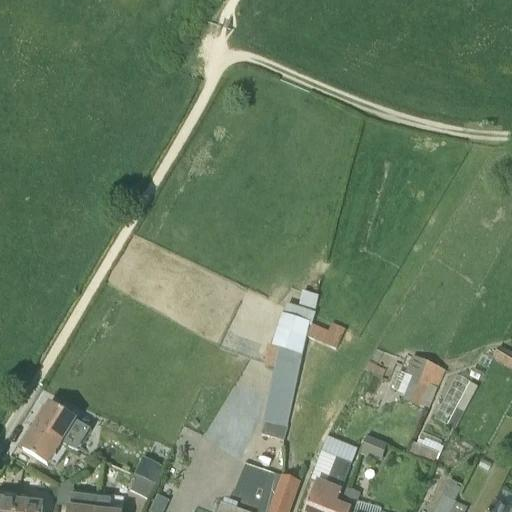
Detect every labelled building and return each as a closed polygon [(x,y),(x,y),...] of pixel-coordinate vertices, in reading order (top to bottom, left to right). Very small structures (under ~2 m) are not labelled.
[(273,348),(272,348),(266,367),(275,370),(263,425),(265,425),(261,436),(284,443),(303,356),(300,355),(312,317),(285,308),(273,348)] [(336,352),(341,340),(311,326),(306,338),(336,352)] [(511,345),(504,342),(493,360),(511,371),(511,345)] [(423,401),(431,404),(444,373),(413,360),(406,376),(412,379),(402,403),(419,410),(423,401)] [(458,376),(436,421),(459,431),(480,387),(458,376)] [(37,429),(62,445),(76,423),(51,407),(37,429)] [(37,429),(23,452),(48,467),(62,445),(37,429)] [(381,463),(388,448),(367,441),(361,456),(381,463)] [(438,455),(413,445),(409,454),(434,465),(438,455)] [(340,453),(325,490),(342,497),(343,493),(342,493),(355,459),(340,453)] [(163,469),(144,460),(136,476),(155,485),(163,469)] [(266,511),(276,477),(247,467),(245,467),(238,487),(231,505),(226,503),(224,509),(223,508),(221,511),(266,511)] [(148,500),(155,485),(137,478),(131,493),(148,500)] [(291,511),(301,485),(283,479),(271,511),(291,511)] [(70,508),(69,511),(95,511),(97,498),(72,495),(74,481),(59,488),(57,506),(70,508)] [(435,511),(452,511),(457,504),(455,503),(463,488),(450,482),(435,511)] [(306,511),(345,511),(337,509),(342,497),(325,490),(317,487),(306,511)] [(347,491),(342,506),(354,511),(360,496),(347,491)] [(16,505),(14,511),(43,511),(44,508),(31,507),(32,497),(18,495),(16,505)] [(164,511),(169,503),(157,497),(149,511),(164,511)] [(109,511),(111,499),(97,498),(95,511),(109,511)] [(0,511),(14,511),(16,505),(0,503),(0,511)]
